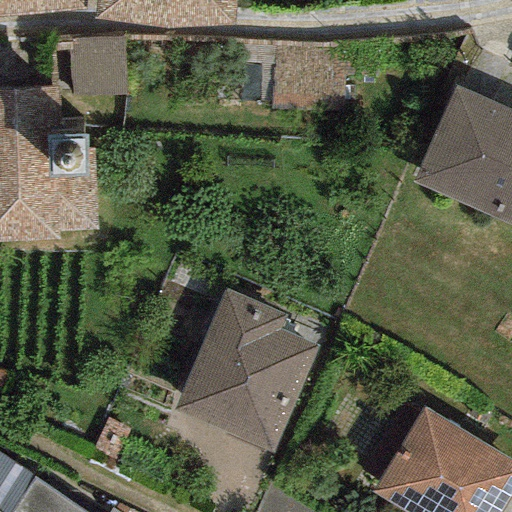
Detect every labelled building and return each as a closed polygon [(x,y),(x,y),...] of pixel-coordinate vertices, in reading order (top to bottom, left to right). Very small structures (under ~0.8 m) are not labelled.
[(0,0),(0,25),(84,17),(64,0),(0,0)] [(64,0),(84,17),(84,0),(64,0)] [(95,0),(93,28),(232,32),(233,0),(95,0)] [(123,40),(69,42),(70,97),(124,95),(123,40)] [(375,48),(274,50),(268,111),(341,115),(342,79),(376,79),(375,48)] [(49,95),(0,96),(0,254),(60,252),(60,239),(97,237),(93,155),(52,157),(49,95)] [(511,120),(452,95),(413,191),(511,236),(511,120)] [(286,299),(224,274),(173,392),(278,437),(321,336),(280,315),(286,299)] [(491,511),(511,481),(511,450),(423,393),(368,477),(421,511),(491,511)] [(0,511),(87,511),(0,453),(0,511)]
